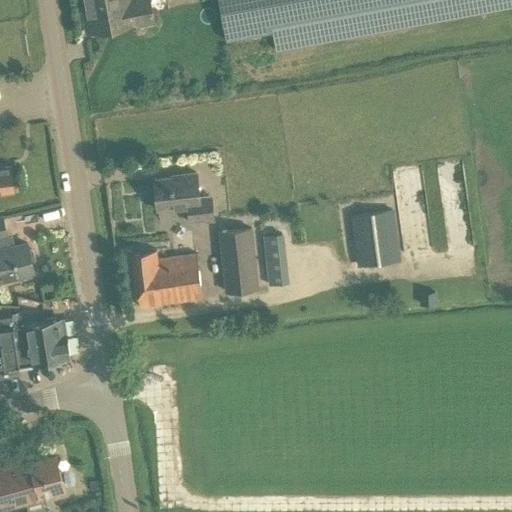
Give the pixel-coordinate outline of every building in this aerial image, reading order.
[(81,0),(88,34),(137,25),(137,27),(155,24),(150,0),(81,0)] [(278,45),(511,1),(511,0),(222,0),(230,40),(276,31),(278,45)] [(0,194),(14,193),(14,191),(18,187),(17,179),(13,178),(12,166),(0,167),(0,194)] [(181,177),(155,180),(158,211),(189,207),(190,223),(214,220),(211,197),(200,198),(197,173),(181,175),(181,177)] [(394,209),(354,215),(361,264),(401,259),(394,209)] [(2,216),(0,216),(0,281),(34,273),(31,262),(34,261),(35,259),(33,250),(31,248),(28,249),(27,243),(9,247),(6,236),(7,236),(2,216)] [(252,229),(220,232),(228,292),(260,288),(252,229)] [(282,246),(281,234),(264,235),(265,248),(282,246)] [(157,249),(134,251),(140,306),(204,299),(198,253),(158,258),(157,249)] [(286,284),(285,272),(267,274),(268,285),(286,284)] [(440,291),(423,292),(424,303),(440,302),(440,291)] [(14,316),(0,318),(0,377),(19,374),(17,365),(69,356),(65,334),(64,334),(62,319),(59,320),(59,318),(56,319),(55,316),(43,319),(43,321),(16,326),(14,316)] [(31,457),(0,464),(0,509),(27,503),(29,511),(30,511),(45,508),(42,495),(66,488),(56,453),(32,460),(31,457)]
